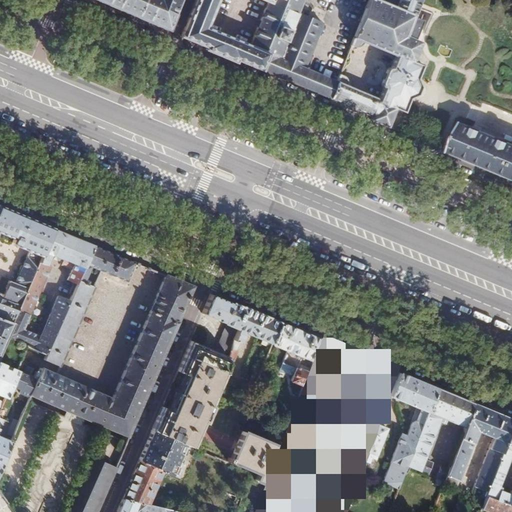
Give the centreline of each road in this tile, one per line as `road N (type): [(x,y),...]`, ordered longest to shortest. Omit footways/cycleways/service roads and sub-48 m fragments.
road 1 (residential): [(205,280),(511,408)]
road 2 (primary): [(235,197),(511,311)]
road 3 (primary): [(511,279),(248,168)]
road 4 (residential): [(106,511),(205,280)]
road 5 (unclassified): [(0,193),(205,280)]
road 6 (residential): [(341,110),(511,184)]
road 7 (primary): [(139,122),(25,75)]
road 8 (primary): [(12,105),(125,152)]
